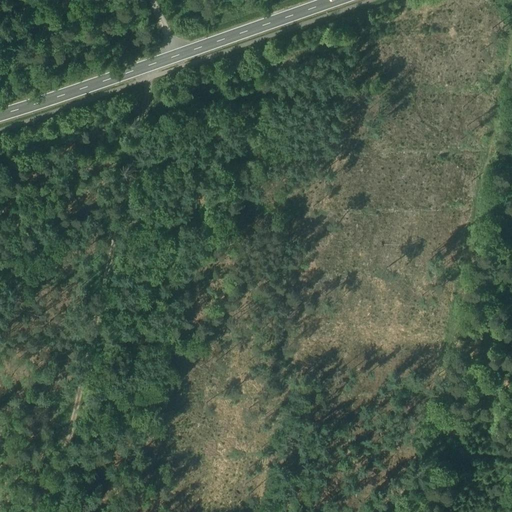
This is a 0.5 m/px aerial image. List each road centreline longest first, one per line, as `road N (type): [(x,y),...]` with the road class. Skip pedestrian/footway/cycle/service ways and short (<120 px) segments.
road 1 (track): [(70,511),(180,69),(176,56)]
road 2 (secondary): [(176,56),(0,116)]
road 3 (secondary): [(338,0),(176,56)]
